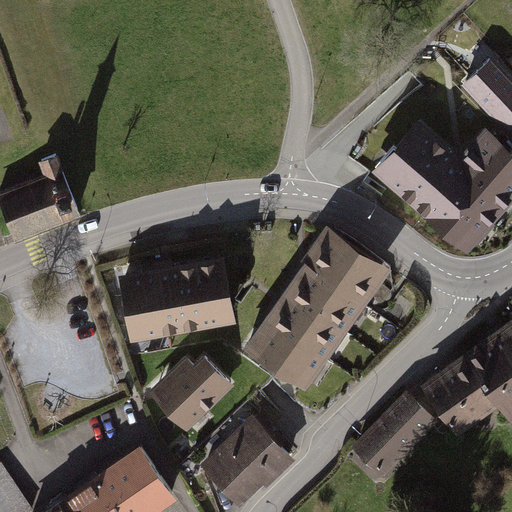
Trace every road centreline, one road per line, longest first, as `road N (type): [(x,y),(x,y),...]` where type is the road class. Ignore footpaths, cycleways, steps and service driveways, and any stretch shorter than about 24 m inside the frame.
road 1 (residential): [(481,274),(459,314),(260,511)]
road 2 (tertiary): [(0,267),(134,217),(217,198),(288,194)]
road 3 (tertiary): [(288,194),(347,203),(447,267),(481,274)]
road 4 (residential): [(288,194),(302,108),(299,62),(279,0)]
